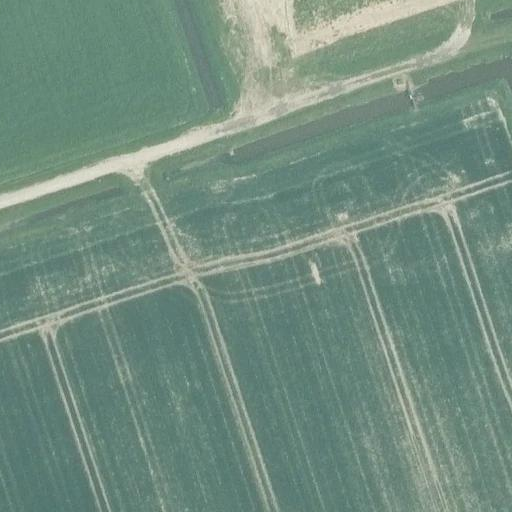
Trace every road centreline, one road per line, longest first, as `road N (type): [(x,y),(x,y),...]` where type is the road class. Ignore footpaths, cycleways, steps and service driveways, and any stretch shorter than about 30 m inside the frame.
road 1 (track): [(248,122),(480,46)]
road 2 (unclassified): [(0,204),(213,134)]
road 3 (track): [(206,0),(248,122)]
